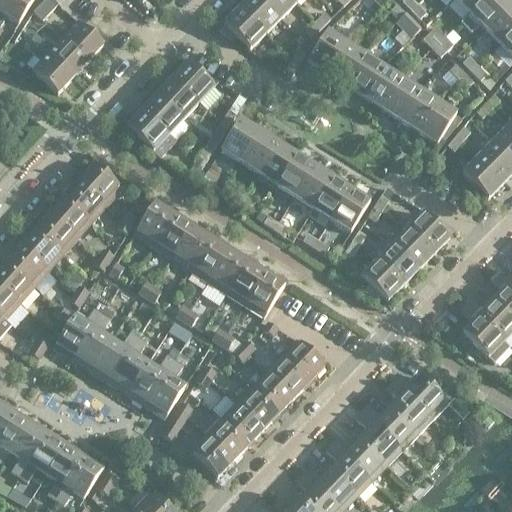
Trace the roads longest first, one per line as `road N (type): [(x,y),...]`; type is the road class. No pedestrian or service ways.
road 1 (residential): [(241,511),(511,223)]
road 2 (residential): [(160,50),(0,221)]
